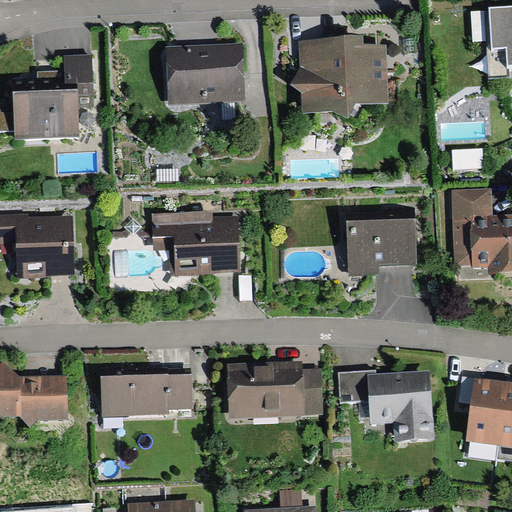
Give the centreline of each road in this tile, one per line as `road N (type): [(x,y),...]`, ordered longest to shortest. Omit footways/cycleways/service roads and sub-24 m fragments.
road 1 (residential): [(0,340),(331,330),(511,349)]
road 2 (residential): [(0,19),(273,0)]
